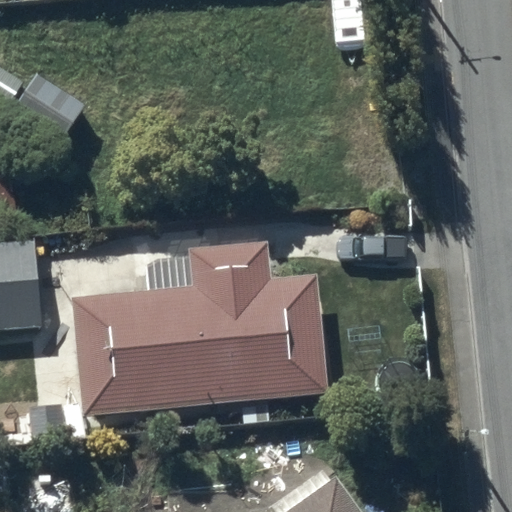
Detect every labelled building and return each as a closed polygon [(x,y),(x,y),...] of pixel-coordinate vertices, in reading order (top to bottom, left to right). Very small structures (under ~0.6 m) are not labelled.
[(113,28),(102,28),(107,94),(220,86),(268,125),(271,175),(340,170),(329,10),(211,18),(211,11),(170,14),(170,21),(146,23),(146,18),(112,20),(113,28)] [(91,113),(38,78),(13,117),(65,151),(91,113)] [(18,169),(0,170),(0,233),(22,232),(18,169)] [(35,240),(0,242),(0,333),(42,330),(35,240)] [(153,292),(77,299),(89,417),(332,392),(320,276),(274,280),(271,244),(149,256),(153,292)] [(27,412),(0,412),(0,447),(30,447),(30,438),(62,437),(61,404),(27,405),(27,412)] [(273,511),(360,511),(338,479),(334,481),(324,468),(269,506),(273,511)] [(71,511),(70,486),(17,489),(18,511),(71,511)]
